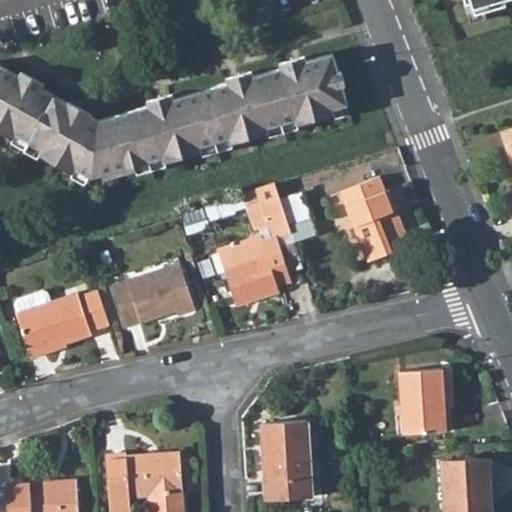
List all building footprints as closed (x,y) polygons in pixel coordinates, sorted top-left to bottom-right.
[(464,0),(465,3),(471,1),(474,13),(505,4),(503,0),(464,0)] [(348,104),(333,52),(306,60),(305,55),(279,62),(281,67),(253,75),(252,69),(226,77),(227,82),(174,97),(172,92),(148,99),(149,104),(98,118),(41,86),(43,82),(22,70),(19,75),(0,64),(0,131),(8,136),(15,134),(39,148),(43,156),(68,169),(76,168),(91,177),(102,174),(108,177),(131,171),(135,164),(163,156),(171,160),(196,153),(201,146),(229,137),(237,140),(263,133),(268,126),(295,119),(303,122),(329,115),(333,108),(348,104)] [(511,162),(511,127),(503,131),(507,145),(511,143),(511,149),(509,150),(511,162)] [(341,191),(368,260),(410,244),(396,208),(393,209),(380,176),(341,191)] [(275,182),(256,187),(266,217),(285,211),(281,198),(275,182)] [(281,198),(285,211),(294,239),(314,232),(300,191),(281,198)] [(224,268),(234,300),(256,293),(257,297),(279,290),(277,284),(291,280),(282,249),(277,235),(263,239),(261,234),(218,248),(224,268)] [(49,250),(51,258),(66,254),(64,246),(49,250)] [(113,285),(127,325),(157,315),(156,311),(175,305),(176,309),(178,314),(195,308),(180,262),(113,285)] [(14,303),(17,311),(50,300),(48,292),(43,289),(17,298),(14,303)] [(80,295),(91,329),(109,323),(98,290),(80,295)] [(16,312),(31,357),(46,352),(45,349),(92,333),(91,329),(80,295),(78,291),(50,300),(17,311),(16,312)] [(234,300),(235,304),(257,297),(256,293),(234,300)] [(156,311),(157,315),(176,309),(175,305),(156,311)] [(398,371),(402,432),(446,429),(445,408),(440,409),(438,369),(398,371)] [(262,422),(267,499),(312,496),(307,419),(262,422)] [(106,455),(109,511),(130,511),(129,496),(149,494),(149,511),(185,511),(183,491),(180,452),(126,456),(126,453),(106,455)] [(492,511),(489,457),(442,460),(444,511),(492,511)] [(5,484),(7,511),(78,511),(76,479),(5,484)]
